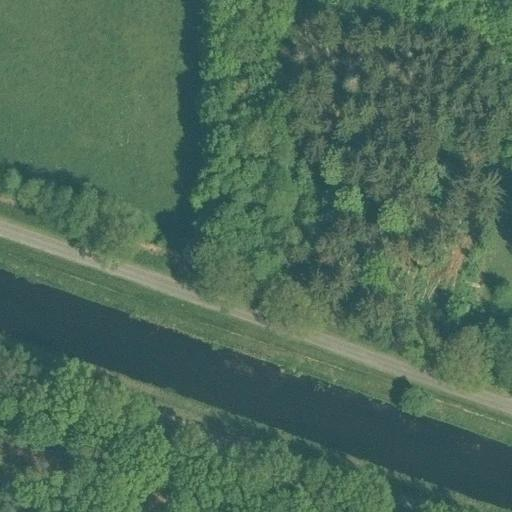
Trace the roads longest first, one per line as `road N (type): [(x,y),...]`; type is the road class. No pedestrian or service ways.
road 1 (unclassified): [(511,409),(0,232)]
road 2 (tertiary): [(393,511),(0,374)]
